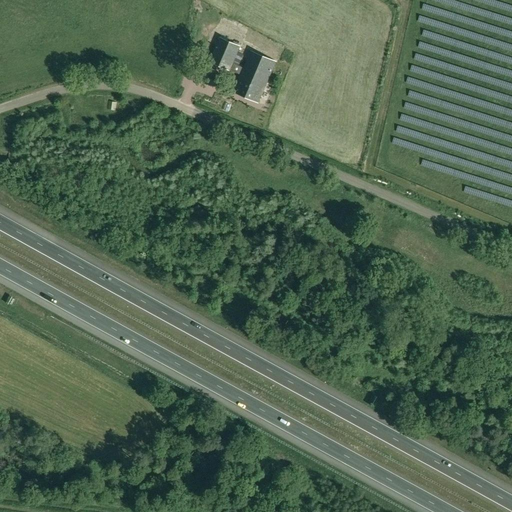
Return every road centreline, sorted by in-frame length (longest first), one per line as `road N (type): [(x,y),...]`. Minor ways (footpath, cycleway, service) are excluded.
road 1 (motorway): [(511,504),(0,223)]
road 2 (unclassified): [(511,250),(130,89),(72,87),(0,110)]
road 3 (motorway): [(0,265),(445,511)]
